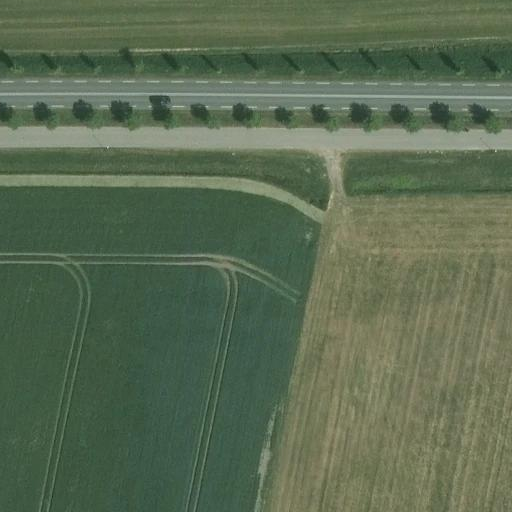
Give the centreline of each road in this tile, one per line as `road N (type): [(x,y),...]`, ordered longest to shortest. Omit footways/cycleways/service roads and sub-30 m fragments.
road 1 (secondary): [(0,96),(511,99)]
road 2 (unclassified): [(511,139),(0,139)]
